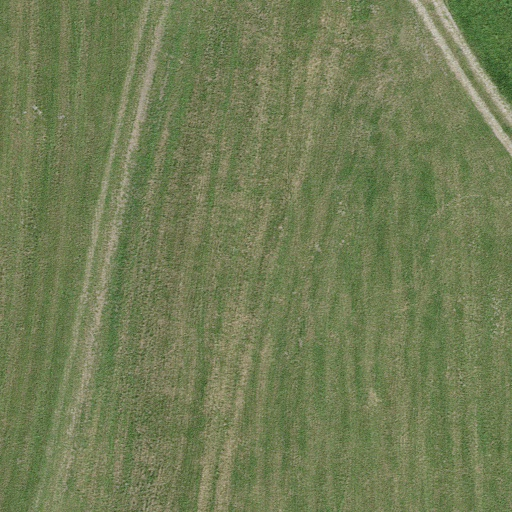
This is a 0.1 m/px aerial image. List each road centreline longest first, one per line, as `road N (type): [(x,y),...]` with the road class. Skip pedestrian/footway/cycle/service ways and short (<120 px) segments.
road 1 (track): [(46,511),(159,0)]
road 2 (track): [(511,138),(434,31),(421,0)]
